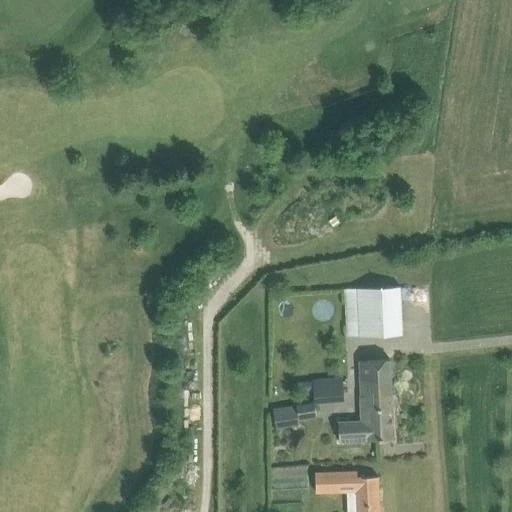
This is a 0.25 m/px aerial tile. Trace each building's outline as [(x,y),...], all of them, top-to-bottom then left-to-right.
[(359,336),(403,334),(401,286),(357,288),(359,336)] [(369,440),(374,439),(394,439),(390,359),(360,360),(362,417),(368,417),(368,419),(338,420),(339,440),(369,439),(369,440)] [(314,382),(315,403),(342,402),(341,380),(314,382)] [(314,402),(297,404),(299,418),(316,416),(314,402)] [(316,473),(316,478),(317,495),(347,494),(347,511),(379,511),(378,476),(357,477),(357,471),(316,473)]
